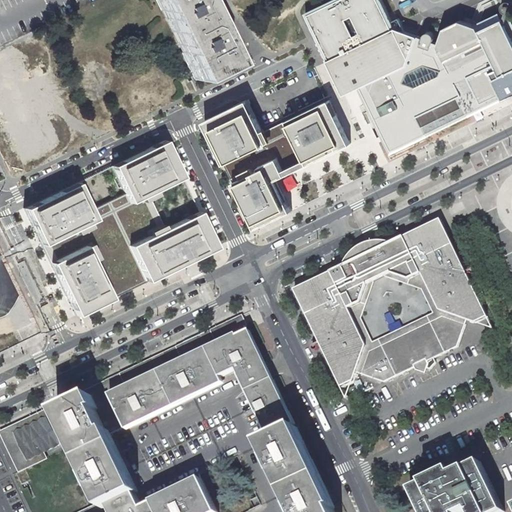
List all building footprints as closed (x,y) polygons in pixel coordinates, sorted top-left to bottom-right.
[(155,0),(161,11),(164,10),(184,51),(181,52),(194,78),(231,61),(218,35),(216,36),(197,0),(155,0)] [(332,0),(305,14),(328,59),(344,96),(351,92),(364,86),(409,66),(419,37),(406,32),(394,28),(379,0),(332,0)] [(409,66),(364,86),(368,97),(362,100),(369,113),(371,112),(389,150),(511,95),(511,21),(510,18),(511,11),(511,0),(496,0),(502,12),(481,23),(462,17),(442,25),(437,43),(419,37),(409,66)] [(0,121),(21,170),(60,153),(15,51),(0,57),(0,121)] [(127,120),(163,102),(154,83),(117,101),(127,120)] [(330,100),(264,132),(248,100),(227,110),(205,121),(256,228),(292,211),(277,179),(351,143),(330,100)] [(218,242),(169,140),(21,211),(71,313),(218,242)] [(314,345),(318,353),(325,349),(340,381),(352,376),(356,386),(409,361),(412,367),(421,370),(425,361),(422,355),(454,339),(461,320),(463,314),(473,318),(486,311),(471,279),(478,276),(474,269),(468,272),(442,220),(397,243),(385,249),(382,255),(387,267),(407,274),(416,270),(437,312),(369,345),(349,302),(360,297),(367,278),(361,267),(353,264),(342,269),(300,290),(298,291),(301,297),(321,341),(314,345)] [(0,337),(29,326),(0,258),(0,337)] [(26,474),(54,462),(50,454),(78,441),(80,440),(116,511),(220,511),(206,483),(150,510),(146,501),(117,441),(231,387),(227,380),(241,372),(248,386),(275,442),(271,444),(303,511),(336,511),(272,375),(245,317),(204,337),(62,406),(5,433),(26,474)] [(453,469),(413,487),(424,511),(456,511),(470,504),(473,511),(493,511),(504,507),(483,462),(456,474),(453,469)]
